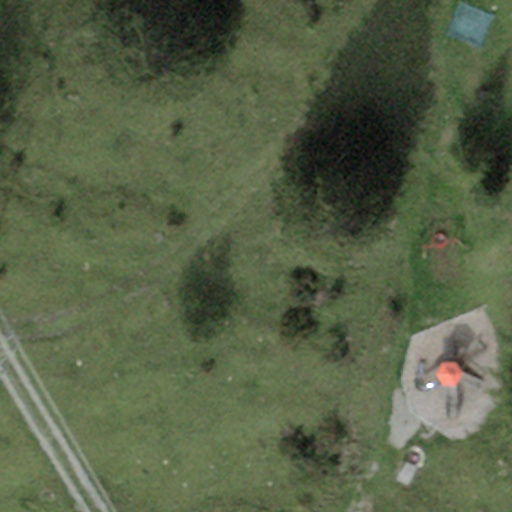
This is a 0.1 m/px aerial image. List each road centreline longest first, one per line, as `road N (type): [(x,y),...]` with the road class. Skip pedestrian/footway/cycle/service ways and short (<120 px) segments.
road 1 (track): [(0,340),(111,511)]
road 2 (track): [(361,511),(395,364)]
